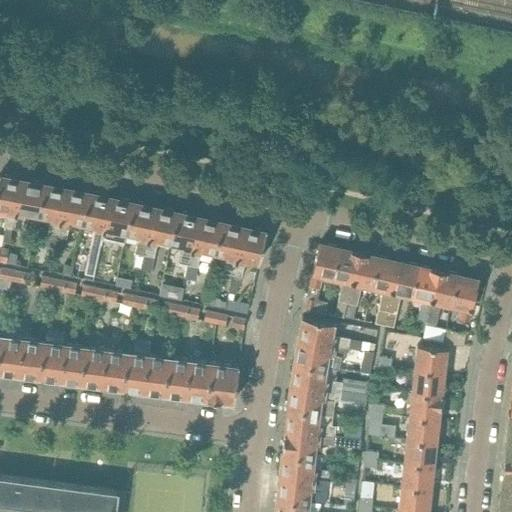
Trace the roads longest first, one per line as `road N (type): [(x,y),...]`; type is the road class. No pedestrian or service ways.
road 1 (residential): [(298,211),(0,152)]
road 2 (residential): [(255,436),(0,401)]
road 3 (residential): [(511,269),(492,351),(473,511)]
road 4 (residential): [(255,436),(298,211)]
road 5 (residential): [(511,261),(298,211)]
